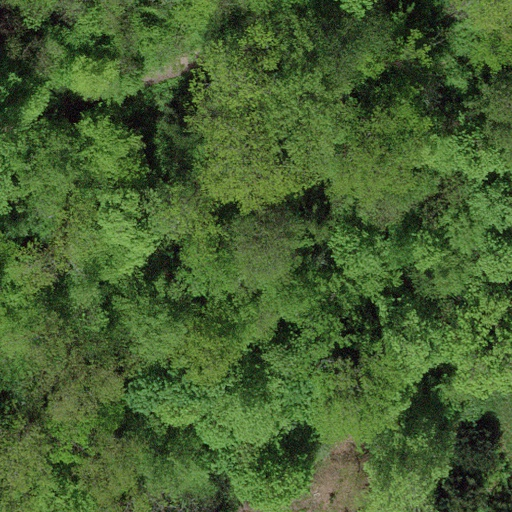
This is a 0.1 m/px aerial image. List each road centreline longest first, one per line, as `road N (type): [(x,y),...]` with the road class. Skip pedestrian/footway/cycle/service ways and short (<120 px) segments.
road 1 (residential): [(511,237),(0,344)]
road 2 (track): [(0,123),(352,0)]
